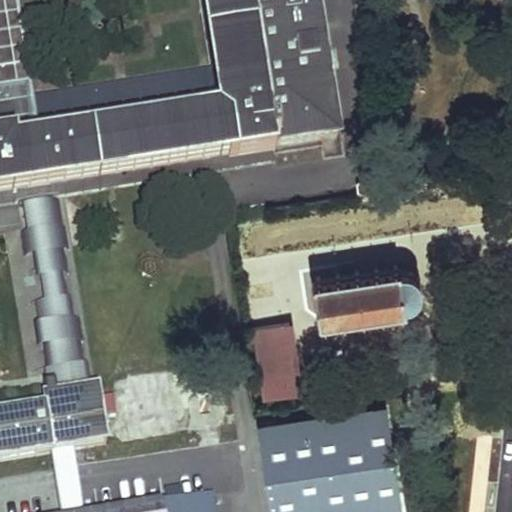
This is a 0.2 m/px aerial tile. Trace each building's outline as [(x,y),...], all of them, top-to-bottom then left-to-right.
[(321,0),(0,0),(0,196),(28,192),(51,189),(344,144),(321,0)] [(61,396),(82,392),(51,189),(29,192),(61,396)] [(398,196),(399,229),(488,225),(486,190),(432,193),(432,194),(398,196)] [(357,199),(362,225),(384,221),(379,194),(357,199)] [(407,308),(407,304),(412,302),(416,299),(419,294),(421,288),(419,281),(416,276),(411,272),(407,270),(402,270),(402,268),(399,268),(398,265),(395,265),(395,269),(381,270),(380,268),(376,268),(376,271),(361,272),(361,271),(358,271),(358,274),(344,275),(344,273),(340,273),(340,277),(326,278),(326,276),(322,276),(322,279),(318,279),(323,319),(329,319),(329,322),(333,321),(333,319),(346,317),(347,319),(350,319),(350,316),(364,314),(364,316),(368,316),(368,313),(383,312),(383,314),(387,313),(387,311),(401,309),(402,311),(405,311),(405,308),(407,308)] [(265,398),(300,393),(290,319),(254,324),(265,398)] [(72,451),(107,445),(98,390),(82,392),(61,396),(43,399),(44,408),(0,415),(0,462),(49,455),(72,451)] [(386,409),(261,428),(274,511),(366,511),(400,507),(386,409)] [(59,511),(81,511),(72,451),(49,455),(59,511)] [(159,511),(212,511),(209,492),(158,501),(159,511)] [(159,511),(158,501),(90,511),(159,511)]
